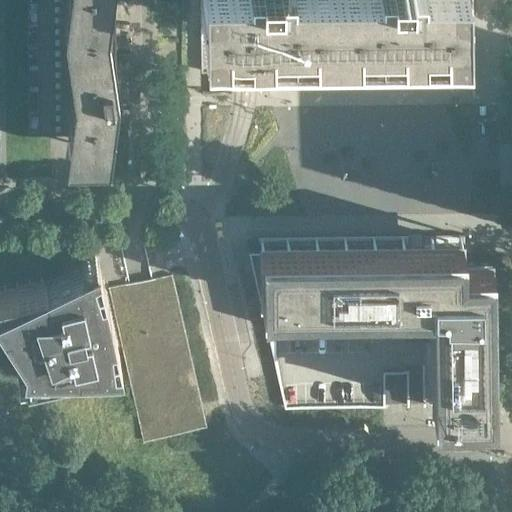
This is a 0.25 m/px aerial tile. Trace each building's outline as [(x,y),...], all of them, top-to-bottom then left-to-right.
[(115,127),(113,0),(25,0),(27,128),(70,127),(71,149),(106,148),(108,127),(115,127)] [(463,22),(462,0),(199,0),(200,25),(463,22)] [(498,143),(498,119),(480,120),(480,144),(498,143)] [(492,403),(490,253),(464,253),(455,253),(455,242),(464,242),(464,234),(424,234),(425,243),(407,243),(406,234),(258,236),(258,240),(246,240),(266,326),(404,324),(404,321),(429,321),(430,404),(456,404),(456,399),(466,399),(466,404),(492,403)] [(119,355),(108,309),(103,311),(101,302),(107,302),(96,256),(83,262),(82,262),(44,279),(44,276),(0,285),(0,308),(23,349),(24,371),(24,372),(76,360),(75,356),(103,356),(103,355),(118,355),(118,356),(119,355)] [(206,426),(172,273),(143,279),(108,287),(142,441),(206,426)]
